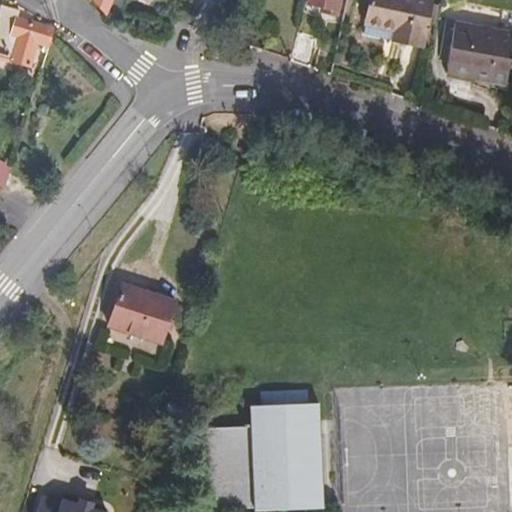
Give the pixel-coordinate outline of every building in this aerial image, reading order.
[(85,0),(100,17),(103,9),(107,0),(85,0)] [(107,0),(103,9),(113,14),(116,0),(107,0)] [(207,35),(207,34),(218,6),(201,0),(195,0),(186,28),(207,35)] [(316,8),(315,13),(330,17),(334,0),(301,0),(300,4),(316,8)] [(360,0),(355,28),(386,34),(397,36),(395,48),(414,52),(424,3),(409,0),(360,0)] [(20,15),(3,10),(0,20),(0,61),(29,70),(35,48),(49,52),(53,38),(47,37),(49,31),(18,22),(20,15)] [(511,35),(452,22),(442,66),(468,72),(467,79),(500,86),(511,35)] [(288,36),(259,30),(253,53),(283,60),(288,36)] [(397,36),(386,34),(384,46),(395,48),(397,36)] [(310,39),(288,36),(283,60),(302,66),(310,39)] [(0,185),(5,190),(13,165),(0,158),(0,185)] [(172,309),(120,292),(107,332),(159,349),(172,309)] [(201,432),(205,511),(213,511),(247,510),(247,511),(310,511),(318,511),(314,406),(300,407),(299,391),(256,393),(257,408),(243,409),(244,430),(201,432)] [(61,499),(42,493),(36,511),(104,511),(91,507),(94,501),(79,496),(76,501),(62,497),(61,499)]
